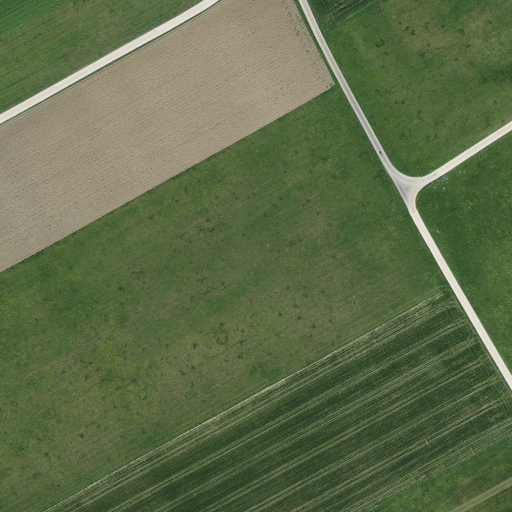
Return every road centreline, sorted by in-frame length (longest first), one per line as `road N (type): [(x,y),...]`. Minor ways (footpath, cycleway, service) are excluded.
road 1 (track): [(211,0),(0,119)]
road 2 (track): [(511,383),(403,193)]
road 3 (track): [(403,193),(302,0)]
road 4 (track): [(403,193),(511,125)]
